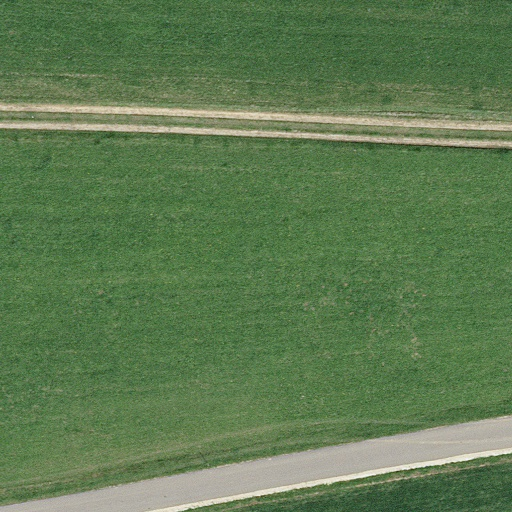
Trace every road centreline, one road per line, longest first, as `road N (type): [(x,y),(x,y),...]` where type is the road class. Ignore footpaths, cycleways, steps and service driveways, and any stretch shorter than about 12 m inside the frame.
road 1 (unclassified): [(511,422),(0,511)]
road 2 (track): [(0,114),(511,131)]
